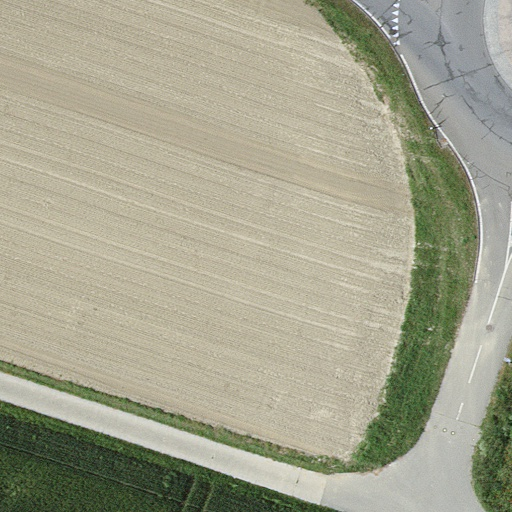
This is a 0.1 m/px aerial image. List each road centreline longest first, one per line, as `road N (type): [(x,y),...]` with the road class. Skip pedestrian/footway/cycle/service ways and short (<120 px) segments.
road 1 (track): [(0,388),(393,511)]
road 2 (track): [(494,303),(427,511)]
road 3 (track): [(479,117),(496,207),(494,303)]
